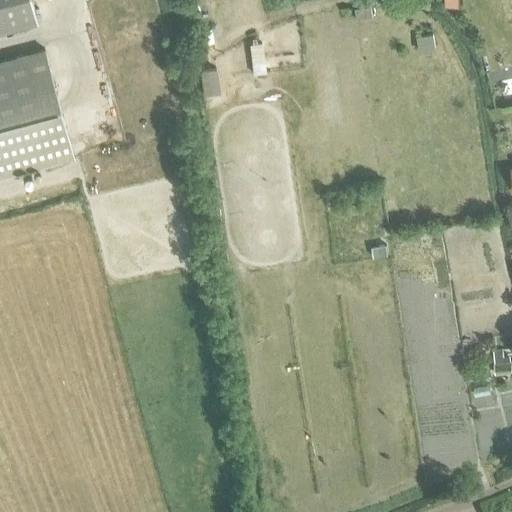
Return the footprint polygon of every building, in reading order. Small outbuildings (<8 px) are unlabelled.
[(0,0),(0,30),(36,21),(30,0),(0,0)] [(370,5),(353,8),(355,17),(372,14),(370,5)] [(202,29),(192,32),(195,45),(205,43),(202,29)] [(432,34),(417,37),(419,51),(434,49),(432,34)] [(260,42),(248,44),(253,74),(264,72),(260,42)] [(0,60),(0,175),(73,155),(44,48),(0,60)] [(215,67),(199,69),(203,94),(219,91),(215,67)] [(386,244),(371,246),(372,256),(387,254),(386,244)] [(510,361),(494,363),(495,373),(511,371),(511,364),(510,361)]
